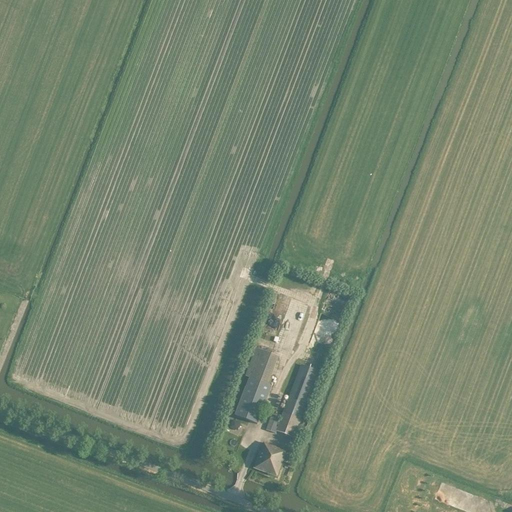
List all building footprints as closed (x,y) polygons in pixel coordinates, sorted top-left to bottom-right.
[(289,298),(286,306),(301,311),(304,303),(289,298)] [(248,376),(268,383),(279,355),(255,346),(244,374),(248,376)] [(270,413),(265,428),(275,432),(276,429),(293,436),(317,370),(300,363),(277,426),(275,426),(279,416),(270,413)] [(248,376),(234,414),(257,422),(271,385),(268,383),(248,376)] [(227,424),(235,427),(239,417),(231,414),(227,424)] [(276,475),(286,451),(278,448),(279,447),(263,441),(253,467),(276,475)]
